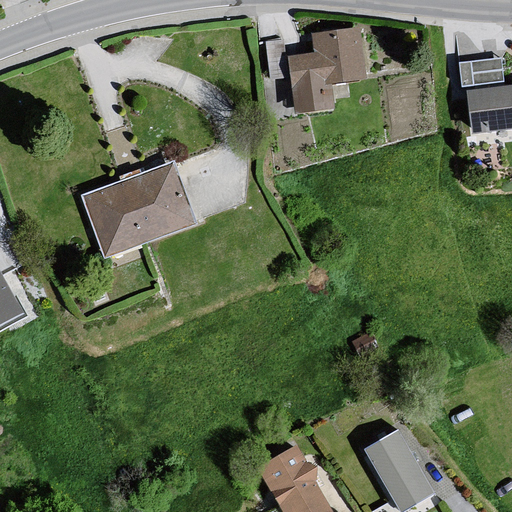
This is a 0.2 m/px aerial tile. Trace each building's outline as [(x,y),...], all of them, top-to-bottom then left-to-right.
[(319,56),(291,61),(300,112),(339,112),(338,88),(367,80),(357,32),(316,33),(319,56)] [(506,60),(462,65),(464,89),(509,84),(506,60)] [(511,90),(472,95),(480,135),(511,131),(511,90)] [(178,161),(85,195),(108,259),(203,224),(178,161)] [(0,333),(28,317),(0,270),(0,333)] [(400,431),(366,451),(402,511),(413,511),(440,496),(400,431)] [(332,511),(296,449),(260,470),(284,511),(332,511)]
